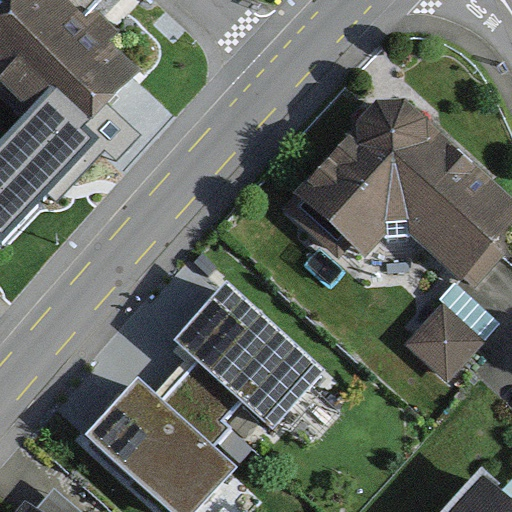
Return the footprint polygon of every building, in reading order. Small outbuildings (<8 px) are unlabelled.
[(0,96),(69,157),(142,75),(56,0),(20,0),(0,23),(0,96)] [(460,294),(511,235),(511,203),(404,110),(378,112),(296,204),(366,265),(393,235),(460,294)] [(320,380),(227,296),(179,348),(272,432),(320,380)] [(448,391),(486,351),(444,312),(406,352),(448,391)] [(199,511),(233,476),(138,391),(92,441),(170,511),(199,511)] [(511,511),(511,489),(500,503),(482,485),(457,511),(511,511)]
